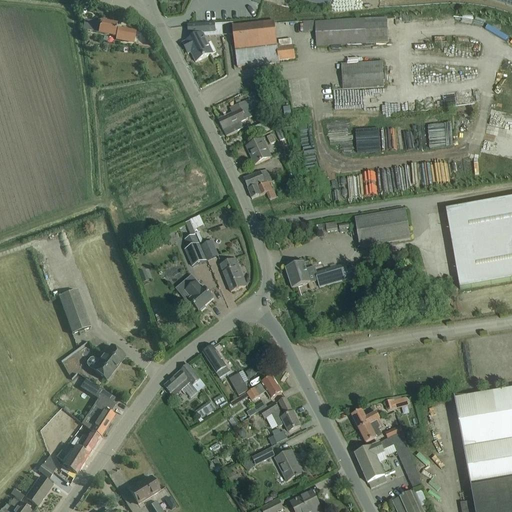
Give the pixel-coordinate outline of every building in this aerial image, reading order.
[(302,0),(329,8),(331,0),(302,0)] [(511,0),(485,0),(511,8),(511,0)] [(315,32),(316,46),(387,43),(386,19),(302,22),(303,25),(300,25),(300,33),(315,32)] [(83,31),(115,37),(117,37),(116,40),(134,43),(136,33),(118,30),(116,29),(117,26),(101,23),(101,25),(94,23),(94,22),(85,21),(83,31)] [(279,45),(277,45),(274,22),(242,26),(232,27),(237,68),(247,67),(279,63),(279,60),(295,59),(293,46),(292,46),(291,40),(278,42),(279,45)] [(193,39),(182,44),(186,51),(189,50),(190,53),(195,63),(213,54),(205,38),(203,34),(215,33),(215,24),(187,26),(188,35),(191,35),(193,39)] [(383,88),(382,62),(341,65),(342,90),(383,88)] [(270,75),(263,76),(253,77),(254,87),(272,85),(270,75)] [(495,115),(507,117),(510,97),(498,95),(495,115)] [(249,100),(238,105),(229,109),(231,114),(226,117),(225,116),(223,117),(224,118),(218,121),(226,137),(243,129),(240,123),(251,118),(248,112),(254,109),(249,100)] [(270,130),(266,122),(252,129),(256,137),(270,130)] [(500,136),(501,130),(490,128),(489,134),(500,136)] [(279,130),(275,132),(279,141),(284,139),(279,130)] [(275,143),(271,136),(266,138),(270,145),(275,143)] [(253,157),(251,158),(255,166),(271,158),(262,140),(248,147),(253,157)] [(267,170),(253,176),(244,179),(251,199),(259,196),(259,197),(267,194),(269,201),(276,198),(273,191),(272,191),(269,183),(272,182),(267,170)] [(511,199),(446,211),(457,275),(460,290),(511,281),(511,199)] [(410,240),(407,220),(405,211),(355,219),(360,249),(410,240)] [(194,230),(203,226),(199,217),(190,221),(194,230)] [(206,259),(200,245),(199,245),(194,233),(181,239),(192,265),(206,259)] [(240,248),(248,245),(245,234),(236,236),(240,248)] [(206,259),(218,254),(212,240),(200,245),(206,259)] [(236,260),(220,266),(230,293),(246,287),(236,260)] [(314,268),(312,269),(306,271),(304,264),(285,270),(292,290),(317,281),(319,288),(356,277),(354,268),(346,271),(344,265),(316,273),(314,268)] [(136,312),(122,273),(86,286),(100,325),(136,312)] [(196,283),(185,292),(191,299),(189,300),(199,312),(200,311),(201,312),(205,308),(204,307),(213,300),(204,288),(202,290),(196,283)] [(72,335),(91,329),(78,291),(59,298),(72,335)] [(145,308),(136,311),(136,312),(139,320),(148,317),(145,308)] [(145,319),(140,321),(143,330),(149,328),(145,319)] [(126,358),(111,347),(99,362),(96,360),(93,359),(91,359),(88,363),(88,366),(89,368),(93,370),(107,381),(126,358)] [(229,373),(218,356),(213,348),(203,354),(208,363),(219,380),(229,373)] [(188,366),(164,387),(173,398),(182,391),(184,395),(186,393),(190,398),(204,386),(188,366)] [(238,397),(248,391),(239,374),(228,380),(238,397)] [(272,378),(264,383),(247,394),(252,402),(260,397),(257,394),(264,390),(271,400),(282,393),(272,378)] [(101,390),(86,380),(82,387),(97,397),(101,390)] [(511,511),(511,389),(455,399),(464,450),(473,502),(461,504),(461,511),(511,511)] [(116,406),(107,401),(102,398),(97,406),(101,409),(93,421),(87,417),(82,426),(101,438),(115,417),(111,414),(116,406)] [(394,401),(394,400),(384,403),(387,412),(408,407),(405,398),(394,401)] [(230,404),(233,408),(240,403),(237,399),(230,404)] [(278,403),(284,415),(291,411),(285,399),(278,403)] [(200,419),(214,409),(209,403),(195,412),(200,419)] [(263,403),(253,409),(256,414),(266,407),(263,403)] [(275,404),(259,413),(264,420),(272,415),(279,410),(275,404)] [(279,410),(272,415),(279,428),(285,426),(288,433),(291,432),(300,428),(293,414),(284,418),(279,410)] [(359,431),(378,420),(379,420),(376,413),(365,418),(361,411),(351,417),(359,431)] [(393,429),(410,425),(408,418),(392,422),(393,429)] [(378,420),(359,431),(366,445),(382,436),(378,429),(382,426),(378,420)] [(432,435),(439,433),(436,423),(430,424),(432,435)] [(283,432),(280,434),(276,426),(270,429),(274,437),(273,437),(276,444),(287,439),(283,432)] [(402,433),(399,427),(385,434),(387,439),(402,433)] [(100,440),(92,434),(91,434),(87,440),(82,437),(74,451),(65,445),(56,458),(65,464),(63,468),(76,477),(100,440)] [(413,491),(422,487),(402,434),(384,441),(379,445),(355,456),(367,485),(395,473),(390,463),(388,464),(382,451),(394,446),(413,491)] [(270,450),(252,460),(255,466),(273,456),(270,450)] [(428,464),(436,458),(431,450),(423,456),(428,464)] [(290,453),(291,453),(291,452),(275,460),(287,483),(295,478),(296,479),(298,478),(297,477),(303,475),(297,465),(296,465),(290,453)] [(56,470),(50,457),(43,466),(42,466),(38,471),(49,479),(56,470)] [(247,473),(254,467),(249,461),(242,467),(247,473)] [(53,487),(45,481),(41,478),(26,499),(38,508),(53,487)] [(151,478),(130,491),(139,505),(160,492),(151,478)] [(169,482),(172,488),(177,486),(174,479),(169,482)] [(398,500),(392,503),(396,511),(422,511),(420,507),(427,504),(421,492),(414,495),(414,493),(404,498),(403,497),(402,498),(402,499),(398,500)] [(321,511),(320,509),(312,493),(291,504),(294,511),(321,511)] [(9,506),(1,511),(30,511),(28,510),(21,505),(14,500),(9,506)] [(162,511),(156,502),(151,505),(155,511),(162,511)] [(279,502),(258,511),(275,511),(282,509),(279,502)] [(388,503),(382,505),(384,511),(390,511),(391,511),(388,503)]
